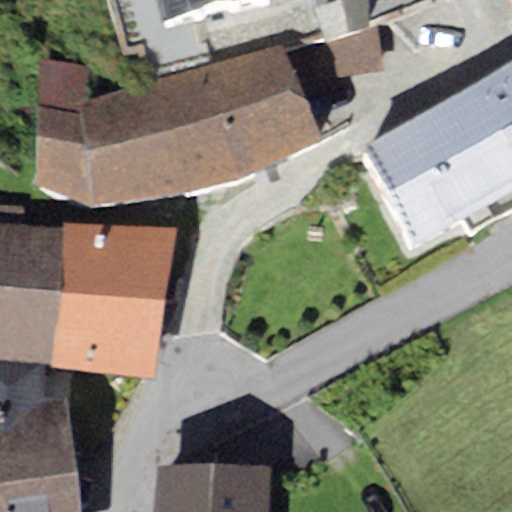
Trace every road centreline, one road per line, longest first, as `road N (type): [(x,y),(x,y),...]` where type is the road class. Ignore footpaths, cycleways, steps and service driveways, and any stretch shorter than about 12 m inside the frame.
road 1 (residential): [(212,414),(195,312),(205,273),(229,234),(330,158),(511,42)]
road 2 (tertiary): [(511,255),(212,414)]
